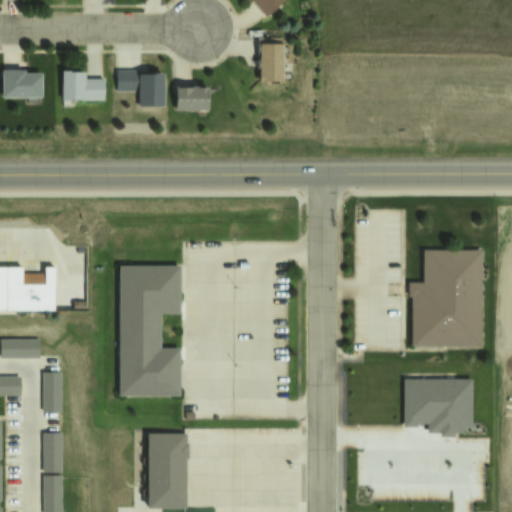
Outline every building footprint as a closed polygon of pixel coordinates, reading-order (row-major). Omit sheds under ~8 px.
[(252,0),(267,18),(289,0),(252,0)] [(260,46),(260,84),(285,84),(284,46),(260,46)] [(3,72),(3,104),(28,104),(28,98),(42,98),(42,77),(29,77),(29,72),(3,72)] [(63,74),(63,100),(106,100),(106,82),(88,82),(88,74),(63,74)] [(162,76),(163,109),(140,109),(140,97),(119,97),(119,84),(139,84),(139,76),(162,76)] [(177,89),(177,112),(210,112),(210,89),(177,89)] [(481,251),(483,353),(413,354),(411,287),(425,287),(424,253),(481,251)] [(179,268),(120,268),(121,399),(185,399),(181,352),(160,352),(159,335),(181,334),(179,268)] [(0,314),(58,315),(59,269),(44,269),(44,286),(23,286),(23,270),(0,270),(0,314)] [(2,342),(40,342),(40,362),(2,362),(2,342)] [(65,376),(64,414),(44,414),(44,376),(65,376)] [(0,378),(21,378),(21,399),(4,399),(0,399),(0,378)] [(182,433),(145,433),(146,505),(183,505),(183,457),(187,457),(187,441),(182,441),(182,433)] [(66,436),(65,474),(45,474),(45,436),(66,436)] [(66,480),(64,511),(44,511),(45,479),(66,480)]
